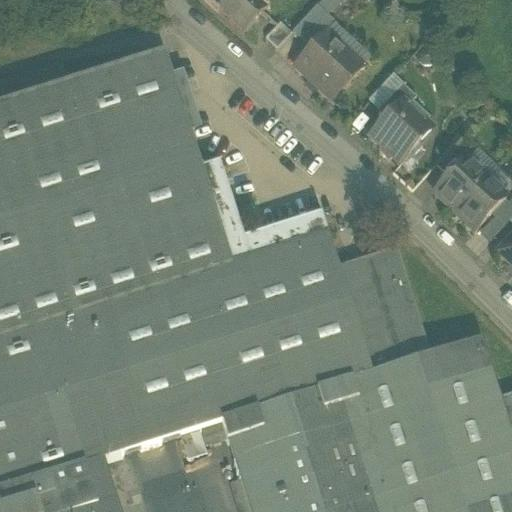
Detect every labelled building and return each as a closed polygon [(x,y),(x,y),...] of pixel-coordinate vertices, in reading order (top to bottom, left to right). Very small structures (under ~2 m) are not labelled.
[(29,0),(45,13),(54,2),(52,0),(29,0)] [(88,0),(69,1),(70,25),(106,23),(105,0),(88,0)] [(202,0),(218,15),(231,0),(202,0)] [(231,0),(218,15),(242,36),(264,12),(255,3),(251,0),(231,0)] [(324,0),(314,12),(325,22),(345,0),(324,0)] [(314,12),(292,35),(310,52),(326,35),(327,36),(333,29),(325,22),(314,12)] [(276,52),(291,36),(280,26),(265,42),(276,52)] [(333,29),(327,36),(363,70),(371,61),(335,27),(333,29)] [(293,70),(330,105),(332,103),(328,100),(358,68),(361,71),(363,70),(327,36),(326,35),(310,52),(293,70)] [(200,174),(188,137),(169,80),(163,60),(67,90),(29,102),(22,80),(0,86),(0,511),(116,511),(102,466),(221,428),(247,511),(511,511),(511,398),(498,403),(479,345),(430,361),(395,252),(336,271),(320,220),(243,245),(218,169),(200,174)] [(60,68),(22,80),(29,102),(67,90),(60,68)] [(328,100),(332,103),(361,71),(358,68),(328,100)] [(182,76),(169,80),(188,137),(201,133),(182,76)] [(368,106),(377,114),(401,88),(393,80),(368,106)] [(377,114),(386,122),(401,106),(406,111),(411,105),(415,101),(401,88),(377,114)] [(411,105),(406,111),(423,127),(428,121),(411,105)] [(424,128),(423,127),(406,111),(401,106),(386,122),(370,140),(382,151),(378,155),(388,164),(392,160),(400,168),(409,158),(412,160),(422,149),(419,147),(413,141),(424,128)] [(413,141),(419,147),(430,135),(424,128),(413,141)] [(436,168),(445,176),(469,150),(461,142),(436,168)] [(466,166),(485,183),(494,173),(496,171),(477,153),(466,166)] [(433,198),(453,217),(485,183),(466,166),(465,164),(433,198)] [(505,183),(494,173),(485,183),(495,193),(505,183)] [(495,193),(485,183),(453,217),(474,236),(505,202),(495,193)] [(511,212),(507,207),(494,221),(504,230),(508,225),(511,220),(511,212)] [(479,238),(488,247),(504,230),(494,221),(479,238)] [(511,239),(496,257),(511,271),(511,239)]
